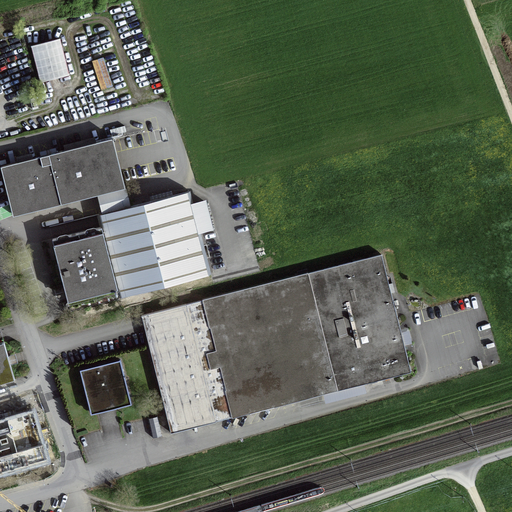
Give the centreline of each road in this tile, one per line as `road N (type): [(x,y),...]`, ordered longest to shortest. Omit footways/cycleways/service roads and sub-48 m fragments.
road 1 (track): [(511,401),(151,508),(75,494)]
road 2 (residential): [(0,246),(76,469),(72,481),(0,503)]
road 3 (unclassified): [(511,449),(332,511)]
road 4 (track): [(466,0),(511,115)]
